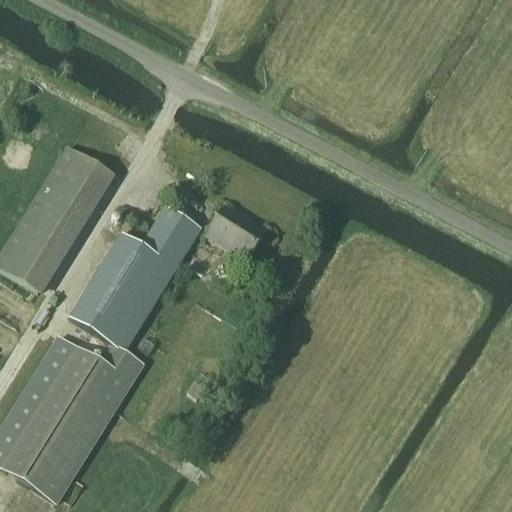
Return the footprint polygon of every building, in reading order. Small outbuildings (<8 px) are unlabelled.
[(0,258),(0,276),(36,299),(110,180),(66,153),(0,258)] [(205,242),(246,268),(264,238),(224,212),(205,242)] [(200,235),(164,213),(138,256),(123,247),(73,328),(109,351),(98,369),(57,343),(0,433),(0,475),(54,509),(141,370),(123,359),(200,235)] [(123,230),(118,238),(125,242),(130,234),(123,230)] [(142,347),(137,355),(146,361),(151,352),(142,347)] [(195,391),(187,401),(195,407),(202,397),(195,391)]
